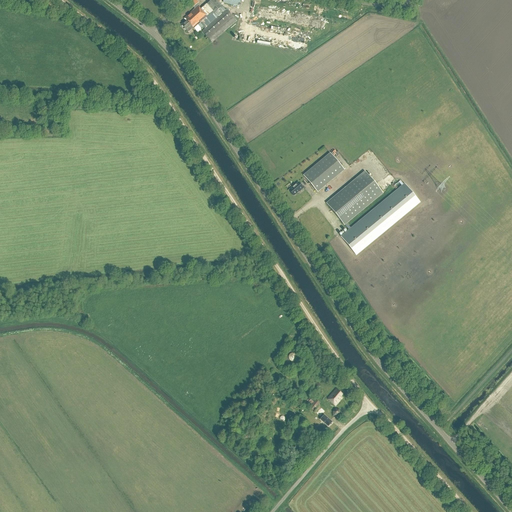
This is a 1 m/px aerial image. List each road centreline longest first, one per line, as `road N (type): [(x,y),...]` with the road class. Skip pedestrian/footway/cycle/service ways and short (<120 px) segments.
road 1 (track): [(59,0),(146,72),(362,397),(468,511)]
road 2 (tertiary): [(511,509),(362,341),(153,33)]
road 3 (unclassified): [(273,511),(369,404)]
